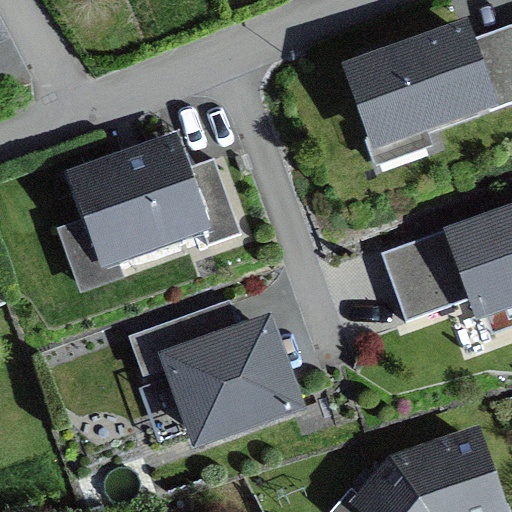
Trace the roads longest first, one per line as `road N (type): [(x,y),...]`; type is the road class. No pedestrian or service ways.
road 1 (residential): [(348,0),(82,103)]
road 2 (residential): [(82,103),(13,0)]
